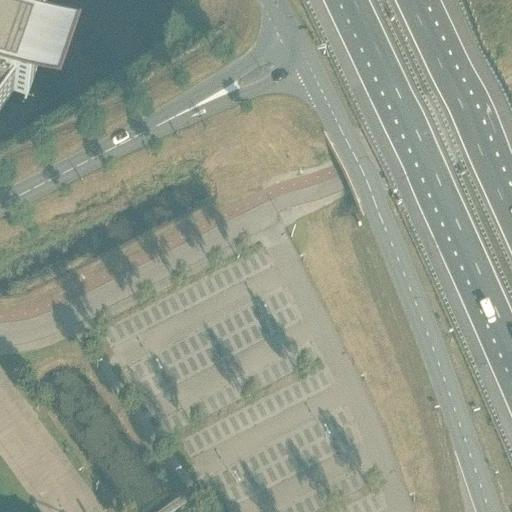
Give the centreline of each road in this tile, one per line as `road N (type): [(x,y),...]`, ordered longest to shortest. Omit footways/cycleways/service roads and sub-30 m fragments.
road 1 (secondary): [(489,511),(411,292),(339,129)]
road 2 (motorway): [(351,0),(511,352)]
road 3 (secondary): [(0,205),(302,53)]
road 4 (unclassified): [(401,511),(374,434),(263,216)]
road 5 (motorway): [(511,219),(408,0)]
